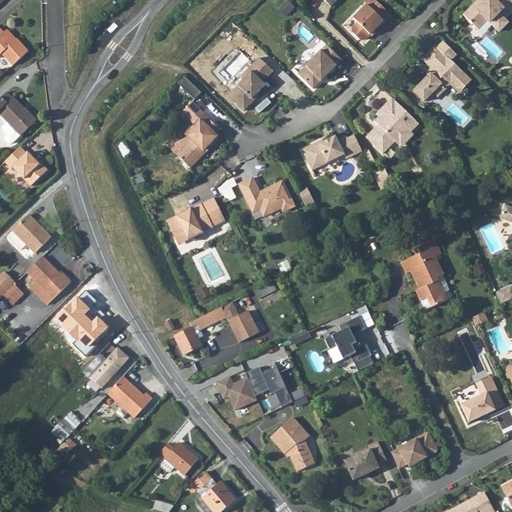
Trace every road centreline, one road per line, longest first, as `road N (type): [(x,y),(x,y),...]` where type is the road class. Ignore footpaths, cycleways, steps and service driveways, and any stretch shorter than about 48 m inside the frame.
road 1 (residential): [(70,151),(116,289),(181,393)]
road 2 (residential): [(228,161),(253,137),(336,103),(436,0)]
road 3 (residential): [(181,393),(283,511)]
road 4 (residential): [(386,511),(511,446)]
